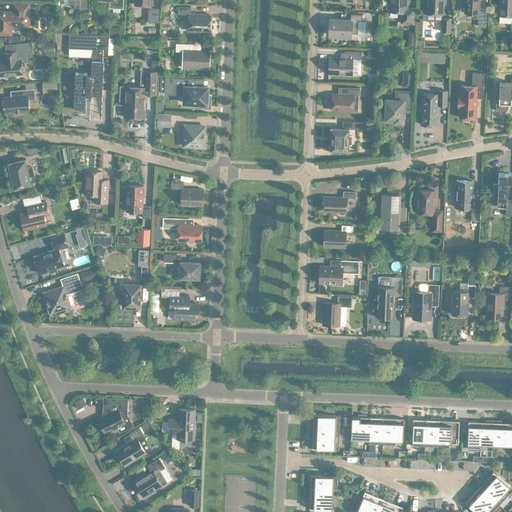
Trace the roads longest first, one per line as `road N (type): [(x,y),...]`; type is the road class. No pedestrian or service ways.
road 1 (residential): [(284,396),(511,409)]
road 2 (residential): [(0,139),(98,143),(220,173)]
road 3 (residential): [(511,349),(300,341)]
road 4 (residential): [(306,176),(511,146)]
road 5 (residential): [(214,338),(29,330)]
road 6 (residential): [(306,176),(316,0)]
road 7 (residential): [(230,0),(220,173)]
road 8 (residential): [(300,341),(306,176)]
road 9 (residential): [(220,173),(214,338)]
road 10 (residential): [(55,388),(213,391)]
road 11 (residential): [(123,511),(55,388)]
road 12 (residential): [(374,473),(453,479),(450,490),(418,497)]
